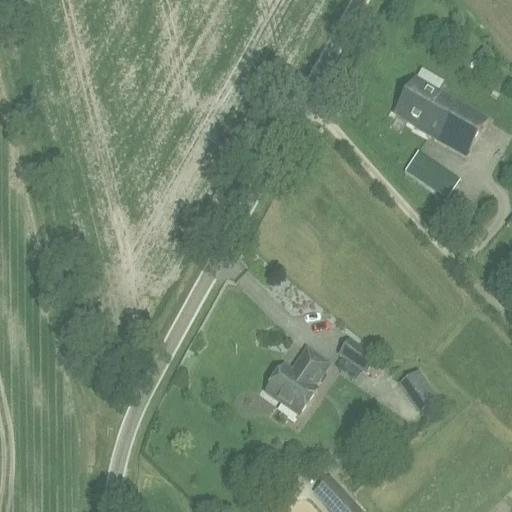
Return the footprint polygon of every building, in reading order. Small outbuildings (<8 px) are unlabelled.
[(478,53),(486,65),(497,58),(489,46),(478,53)] [(424,67),(420,75),(442,86),(446,78),(424,67)] [(467,156),(487,122),(415,81),(396,115),(467,156)] [(449,177),(418,154),(406,171),(437,194),(449,177)] [(366,375),(377,360),(350,342),(339,357),(366,375)] [(313,390),(329,367),(307,352),(292,374),(284,369),(266,395),(301,419),(319,394),(313,390)] [(439,403),(419,372),(398,386),(419,417),(439,403)] [(330,511),(362,511),(331,477),(314,493),(330,511)]
